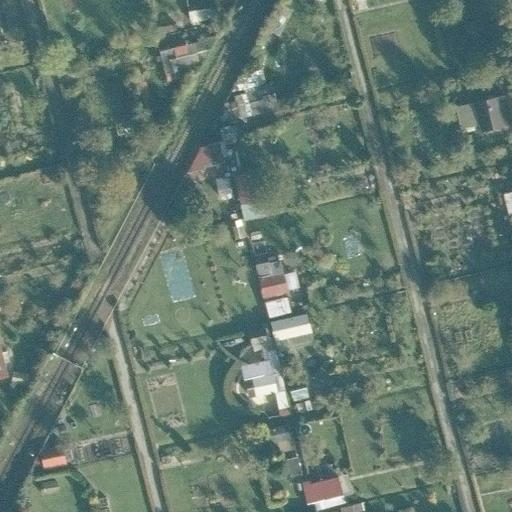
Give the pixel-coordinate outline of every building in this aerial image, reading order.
[(167,75),(202,70),(199,43),(164,47),(167,75)] [(244,92),(237,94),(242,116),(279,107),(274,87),(269,88),(264,69),(239,75),(244,92)] [(511,96),(460,99),(462,129),(511,126),(511,96)] [(199,146),(203,164),(225,159),(221,141),(199,146)] [(258,216),(257,194),(244,195),(245,216),(258,216)] [(260,262),(267,315),(291,312),(284,258),(260,262)] [(309,310),(273,320),(278,341),(315,331),(309,310)] [(254,347),(274,344),(271,326),(252,328),(254,347)] [(4,338),(0,338),(0,378),(10,377),(4,338)] [(250,397),(282,390),(275,357),(243,364),(250,397)] [(271,428),(274,441),(295,436),(292,424),(271,428)] [(66,444),(44,447),(47,468),(69,465),(66,444)] [(312,509),(348,502),(343,474),(307,481),(312,509)]
